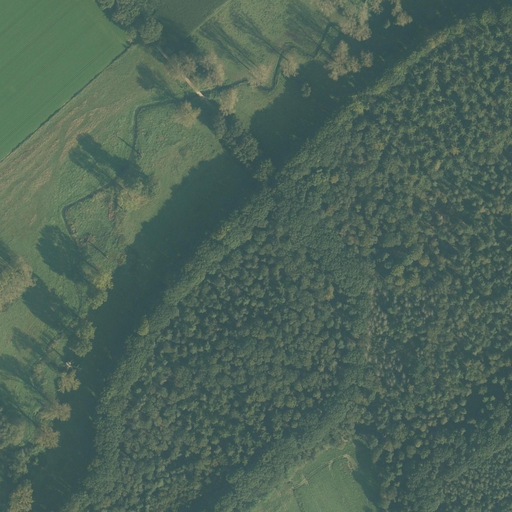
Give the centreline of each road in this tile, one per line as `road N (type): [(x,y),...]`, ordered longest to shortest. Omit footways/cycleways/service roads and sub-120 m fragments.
road 1 (track): [(511,6),(478,13),(402,56),(271,175)]
road 2 (track): [(116,0),(271,175)]
